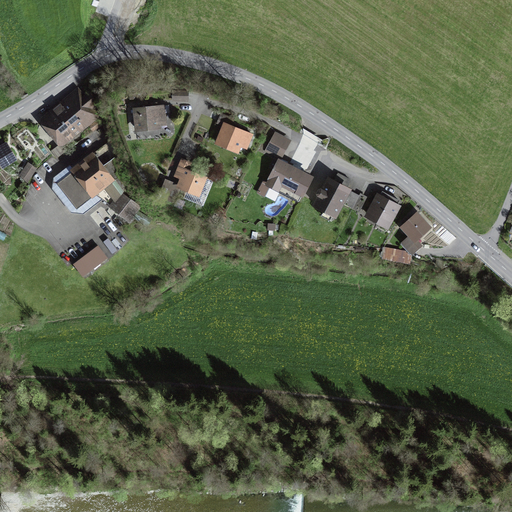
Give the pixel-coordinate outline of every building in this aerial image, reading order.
[(173,91),(173,100),(188,100),(188,92),(173,91)] [(80,93),(46,121),(64,143),(88,124),(86,122),(96,113),(94,110),(98,106),(90,95),(84,99),(80,93)] [(135,108),(137,129),(159,127),(158,117),(165,116),(164,106),(135,108)] [(217,142),(237,151),(242,138),(249,141),(252,134),(231,126),(234,119),(221,114),(218,122),(225,124),(217,142)] [(321,141),(305,131),(302,137),(318,146),(321,141)] [(278,157),(287,139),(276,133),(266,151),(278,157)] [(77,209),(95,195),(128,219),(139,206),(122,192),(123,186),(109,143),(57,183),(77,209)] [(7,146),(0,150),(0,162),(2,166),(15,159),(7,146)] [(198,194),(205,177),(188,170),(190,164),(189,164),(189,162),(181,159),(175,175),(182,178),(179,186),(198,194)] [(262,189),(266,191),(270,184),(299,199),(311,177),(280,161),(268,183),(266,182),(262,189)] [(27,181),(35,168),(28,163),(20,176),(27,181)] [(318,195),(320,196),(316,204),(335,214),(341,202),(352,209),(359,196),(346,189),(350,183),(350,180),(349,178),(338,173),(333,183),(329,180),(323,190),(321,189),(319,190),(317,193),(318,195)] [(382,192),(370,215),(386,224),(399,201),(382,192)] [(352,209),(359,212),(366,197),(360,194),(359,196),(352,209)] [(151,218),(138,210),(133,217),(147,226),(151,218)] [(405,225),(403,227),(411,235),(401,244),(411,254),(421,245),(415,239),(428,227),(417,214),(410,220),(408,217),(403,222),(405,225)] [(257,233),(256,244),(264,245),(265,233),(257,233)] [(107,258),(98,246),(74,264),(83,276),(107,258)] [(409,256),(403,252),(386,249),(384,256),(408,261),(409,256)]
